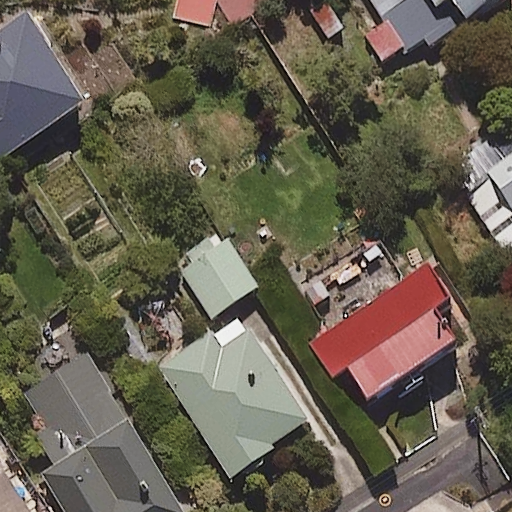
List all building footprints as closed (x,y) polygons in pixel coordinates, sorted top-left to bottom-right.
[(214,0),(178,0),(175,15),(210,22),(214,0)] [(218,0),(237,26),(273,0),(218,0)] [(347,28),(377,66),(416,35),(427,49),(488,0),(367,0),(373,7),(347,28)] [(0,151),(82,97),(18,2),(0,14),(0,151)] [(511,143),(502,129),(448,166),(511,261),(511,143)] [(256,287),(222,230),(176,257),(210,314),(256,287)] [(445,290),(424,260),(308,342),(332,376),(345,368),(364,395),(451,334),(428,301),(445,290)] [(307,419),(238,312),(157,365),(227,471),(307,419)] [(180,511),(88,355),(23,394),(46,433),(38,438),(56,468),(42,476),(63,511),(180,511)] [(0,511),(28,511),(0,468),(0,511)]
